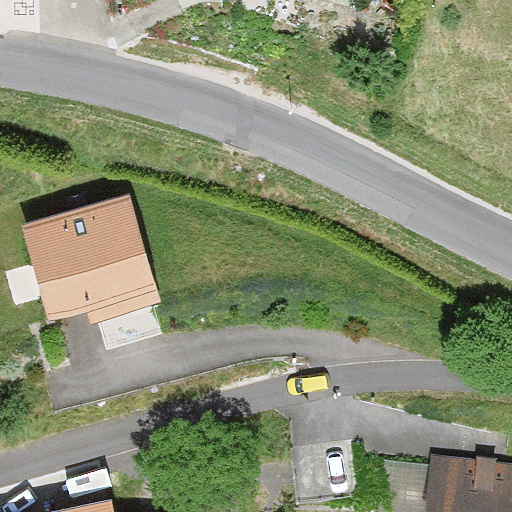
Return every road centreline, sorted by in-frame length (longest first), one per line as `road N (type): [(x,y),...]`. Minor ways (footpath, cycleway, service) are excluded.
road 1 (tertiary): [(0,59),(126,84),(249,122),(511,247)]
road 2 (residential): [(0,464),(113,428),(297,388),(425,373),(511,381)]
